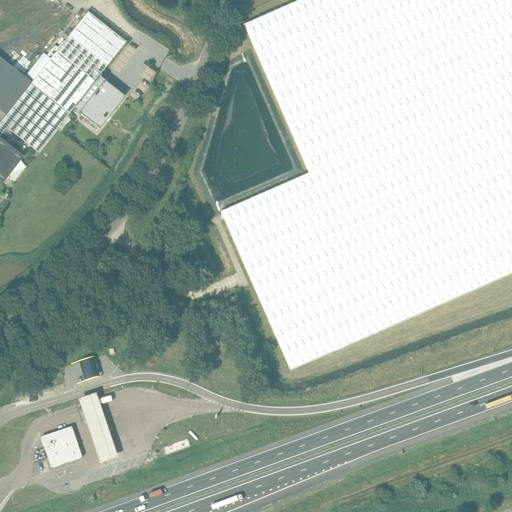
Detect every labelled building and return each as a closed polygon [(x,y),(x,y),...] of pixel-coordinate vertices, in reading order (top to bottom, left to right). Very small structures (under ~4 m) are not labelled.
[(222,213),(291,370),(511,273),(511,0),(303,0),(245,26),(310,174),(222,213)] [(0,179),(2,182),(21,158),(0,141),(0,139),(0,136),(6,129),(38,153),(74,107),(99,127),(105,119),(104,116),(105,114),(108,116),(122,98),(97,79),(126,43),(87,13),(31,84),(0,58),(0,110),(6,115),(0,123),(0,179)] [(83,371),(86,380),(99,376),(96,368),(93,358),(80,362),(83,371)] [(99,399),(83,404),(86,413),(100,455),(104,466),(120,461),(116,449),(102,408),(99,399)] [(83,458),(72,427),(41,438),(52,468),(83,458)]
